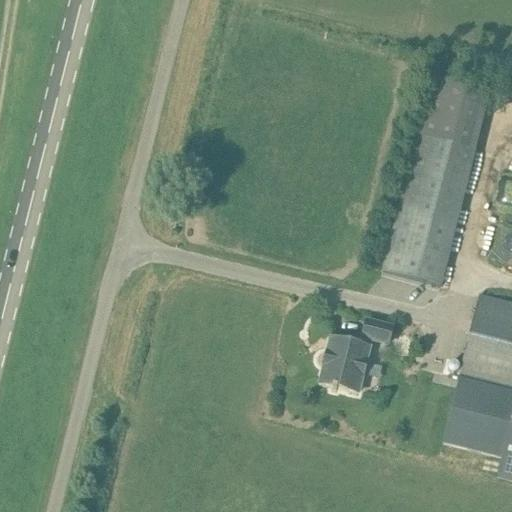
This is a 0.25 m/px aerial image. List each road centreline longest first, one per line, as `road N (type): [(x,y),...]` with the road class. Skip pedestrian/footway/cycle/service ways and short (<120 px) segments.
road 1 (unclassified): [(52,511),(180,0)]
road 2 (secondary): [(0,317),(79,0)]
